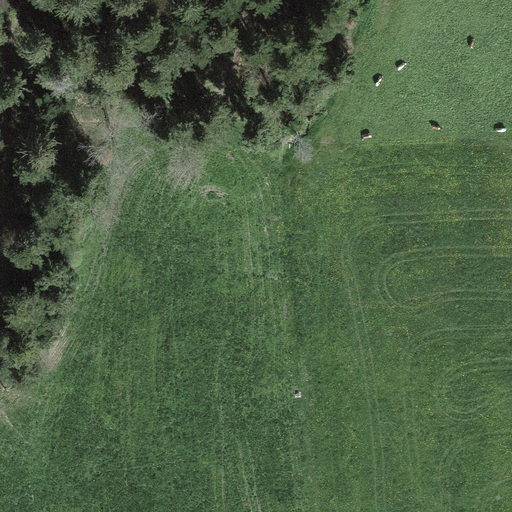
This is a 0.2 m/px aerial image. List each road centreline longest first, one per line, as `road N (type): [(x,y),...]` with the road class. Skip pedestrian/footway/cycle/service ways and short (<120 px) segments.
road 1 (track): [(256,0),(235,69),(211,92),(9,138)]
road 2 (track): [(0,211),(10,178),(0,34)]
